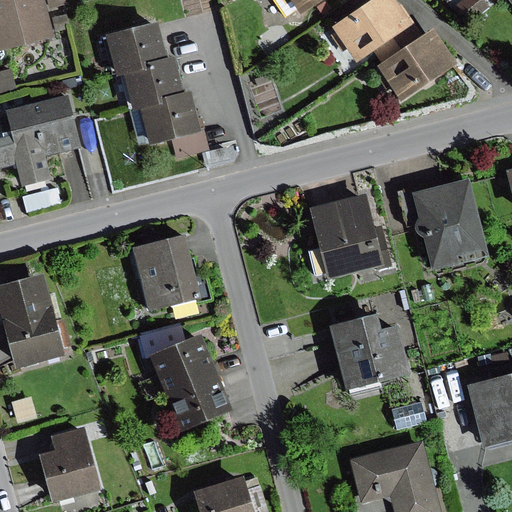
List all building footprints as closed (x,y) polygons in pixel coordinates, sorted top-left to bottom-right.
[(0,0),(0,51),(55,38),(48,10),(68,5),(66,0),(0,0)] [(273,0),(287,19),(298,11),(301,15),(323,0),(273,0)] [(396,0),(373,0),(333,27),(357,63),(374,51),(413,24),(396,0)] [(490,7),(484,0),(464,0),(454,8),(467,25),(490,7)] [(511,0),(503,0),(511,8),(511,7),(511,0)] [(158,21),(107,35),(117,76),(124,75),(147,68),(145,63),(168,57),(158,21)] [(381,63),(378,66),(402,102),(459,64),(434,28),(422,37),(413,24),(374,51),(381,63)] [(147,68),(124,75),(134,111),(141,109),(163,103),(162,98),(184,92),(174,56),(168,57),(145,63),(147,68)] [(0,93),(17,89),(12,69),(0,71),(0,93)] [(163,103),(141,109),(150,146),(172,140),(203,132),(202,129),(191,90),(184,92),(162,98),(163,103)] [(81,148),(68,95),(6,111),(12,135),(0,137),(0,168),(16,165),(22,186),(51,179),(45,156),(81,148)] [(203,132),(172,140),(177,159),(209,151),(204,128),(202,129),(203,132)] [(407,228),(416,225),(415,229),(416,233),(420,237),(425,239),(432,270),(490,256),(470,179),(451,184),(449,179),(399,193),(407,228)] [(57,188),(22,197),(27,213),(62,204),(57,188)] [(367,194),(309,208),(327,280),(385,266),(367,194)] [(187,234),(133,247),(149,312),(197,300),(198,303),(212,300),(204,267),(196,269),(187,234)] [(44,274),(0,286),(0,310),(16,369),(67,356),(44,274)] [(378,314),(331,326),(347,391),(412,374),(399,325),(382,329),(378,314)] [(149,356),(186,340),(182,325),(140,337),(146,359),(150,358),(149,356)] [(186,340),(149,356),(150,358),(183,432),(235,410),(202,333),(186,340)] [(491,379),(467,385),(483,448),(511,440),(511,372),(510,365),(488,370),(491,379)] [(31,396),(11,402),(17,423),(37,418),(31,396)] [(422,402),(391,410),(396,431),(427,423),(422,402)] [(40,454),(52,503),(102,490),(85,427),(51,436),(55,450),(40,454)] [(441,511),(423,441),(349,460),(361,505),(390,497),(394,511),(441,511)] [(214,485),(194,491),(200,511),(255,511),(244,476),(226,482),(224,476),(212,480),(214,485)]
